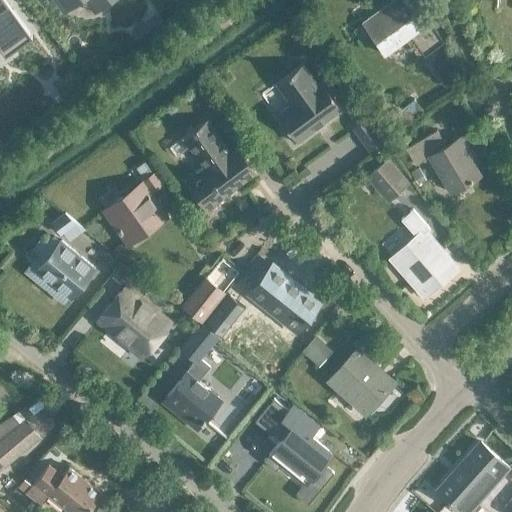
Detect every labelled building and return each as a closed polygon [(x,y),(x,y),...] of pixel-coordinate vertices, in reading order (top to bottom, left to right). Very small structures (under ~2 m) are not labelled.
[(31,35),(6,0),(0,0),(0,47),(4,54),(31,35)] [(386,53),(429,21),(413,0),(395,0),(375,15),(385,27),(373,36),(386,53)] [(297,141),(341,109),(321,81),(318,83),(302,63),(277,81),(293,102),(277,114),(287,128),(284,131),(292,142),(295,139),(297,141)] [(401,129),(423,112),(414,99),(392,116),(401,129)] [(218,122),(230,139),(243,129),(231,113),(218,122)] [(367,117),(352,128),(369,150),(383,140),(367,117)] [(188,146),(203,167),(183,182),(205,210),(256,172),(245,155),(237,144),(230,149),(207,118),(181,137),(188,146)] [(452,191),(481,173),(466,150),(471,147),(463,134),(446,145),(436,129),(405,147),(415,163),(429,155),(429,156),(452,191)] [(363,175),(386,200),(408,181),(386,155),(363,175)] [(129,240),(165,215),(143,183),(106,208),(129,240)] [(417,236),(394,256),(424,291),(453,266),(424,232),(429,227),(413,209),(402,218),(417,236)] [(62,233),(71,226),(77,235),(85,228),(65,212),(53,221),(62,233)] [(70,295),(94,266),(62,240),(43,263),(43,262),(37,269),(70,295)] [(123,287),(97,319),(132,348),(142,356),(158,335),(169,322),(170,322),(170,321),(142,298),(150,288),(123,265),(112,279),(123,287)] [(259,279),(251,291),(266,303),(294,325),(297,328),(305,318),(317,303),(270,266),(259,279)] [(201,317),(223,291),(206,277),(184,304),(201,317)] [(228,293),(204,322),(221,335),(244,306),(228,293)] [(196,358),(216,334),(201,322),(181,346),(196,358)] [(364,409),(392,379),(358,349),(331,379),(364,409)] [(196,428),(221,398),(187,370),(167,395),(186,411),(182,416),(196,428)] [(273,397),(254,421),(270,433),(274,429),(282,435),(263,460),(276,470),(283,460),(309,481),(331,452),(306,432),(314,422),(291,404),(287,409),(273,397)] [(26,419),(0,441),(0,467),(39,435),(26,419)] [(481,440),(437,489),(462,511),(465,511),(508,464),(481,440)] [(48,463),(26,491),(40,502),(48,493),(72,511),(84,511),(101,492),(68,466),(62,473),(48,463)]
